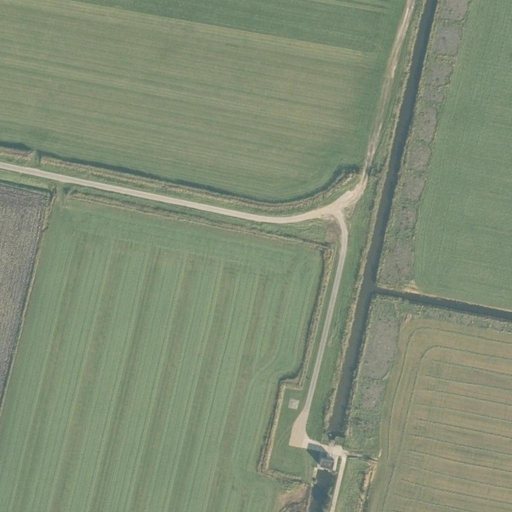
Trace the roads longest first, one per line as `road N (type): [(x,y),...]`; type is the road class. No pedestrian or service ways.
road 1 (unclassified): [(331,207),(262,217),(0,164)]
road 2 (unclassified): [(331,207),(342,251),(298,442),(344,454)]
